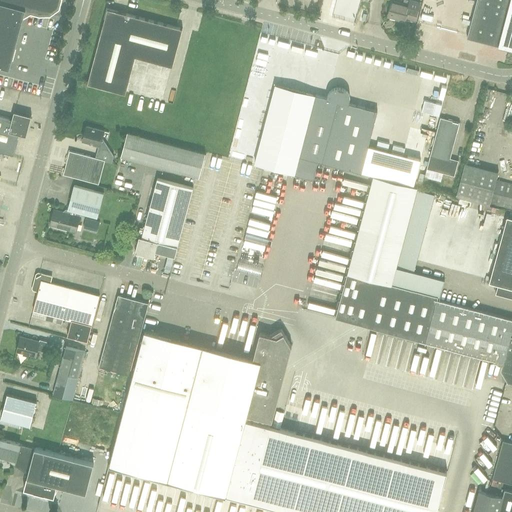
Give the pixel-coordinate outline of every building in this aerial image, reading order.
[(0,0),(0,67),(9,70),(24,14),(30,11),(40,14),(49,14),(57,8),(59,0),(0,0)] [(420,2),(411,0),(410,0),(409,5),(392,1),(388,16),(405,21),(406,19),(415,21),(420,2)] [(511,0),(476,0),(467,38),(511,49),(511,0)] [(182,28),(107,8),(87,83),(125,94),(135,56),(172,66),(182,28)] [(318,56),(324,58),(326,51),(320,49),(318,56)] [(353,51),(353,60),(362,60),(363,51),(353,51)] [(438,78),(436,89),(446,91),(449,81),(438,78)] [(304,157),(320,95),(275,84),(255,163),(313,178),(317,160),(304,157)] [(244,110),(251,112),(256,91),(248,89),(244,110)] [(330,98),(320,95),(304,157),(317,160),(361,172),(366,153),(378,110),(346,102),(347,96),(344,95),(342,91),(338,91),(335,93),(332,92),(330,98)] [(427,94),(422,108),(440,113),(445,99),(427,94)] [(12,119),(0,115),(0,150),(13,154),(19,133),(26,135),(31,116),(14,111),(12,119)] [(459,122),(440,117),(426,168),(454,176),(458,160),(450,158),(459,122)] [(401,140),(408,122),(399,118),(391,136),(401,140)] [(96,157),(105,160),(112,162),(114,155),(102,138),(104,131),(86,126),(83,140),(94,143),(93,145),(99,147),(96,157)] [(127,132),(121,156),(199,177),(205,153),(127,132)] [(234,155),(244,156),(245,144),(235,144),(234,155)] [(105,160),(96,157),(70,150),(63,174),(99,183),(105,160)] [(407,156),(400,181),(414,184),(420,160),(407,156)] [(468,199),(477,166),(465,162),(456,196),(468,199)] [(477,166),(468,199),(490,205),(490,203),(511,208),(511,183),(496,179),(498,171),(477,166)] [(329,183),(331,176),(319,173),(317,179),(329,183)] [(139,236),(135,251),(154,256),(156,250),(169,254),(174,255),(175,255),(177,246),(193,187),(157,178),(144,229),(139,228),(137,235),(139,236)] [(372,180),(335,317),(495,358),(495,361),(506,363),(504,369),(510,379),(510,382),(511,382),(511,317),(437,298),(438,295),(392,284),(405,235),(416,191),(372,180)] [(104,193),(74,185),(68,209),(97,217),(104,193)] [(495,222),(500,209),(491,206),(486,219),(495,222)] [(54,209),(50,224),(74,231),(76,230),(80,216),(54,209)] [(511,216),(507,216),(489,281),(498,283),(495,293),(511,297),(511,216)] [(33,310),(34,310),(32,316),(62,324),(63,317),(70,319),(66,335),(87,341),(100,295),(50,282),(52,276),(38,272),(36,274),(33,287),(34,289),(38,291),(33,310)] [(118,294),(99,367),(129,375),(148,302),(118,294)] [(110,464),(226,494),(245,420),(247,414),(272,421),(291,346),(281,328),(270,335),(260,332),(253,358),(202,345),(145,329),(110,464)] [(40,339),(39,341),(20,336),(17,351),(36,356),(37,350),(45,352),(47,341),(40,339)] [(66,346),(58,375),(77,380),(85,351),(66,346)] [(77,380),(58,375),(53,394),(72,399),(77,380)] [(30,426),(36,401),(7,393),(3,409),(1,408),(0,412),(0,422),(19,428),(20,424),(30,426)] [(245,420),(226,494),(293,511),(436,511),(447,472),(245,420)] [(94,463),(35,447),(35,448),(20,444),(0,438),(0,454),(1,455),(2,461),(7,460),(28,474),(24,489),(53,496),(56,485),(86,492),(94,463)] [(511,442),(503,440),(492,478),(501,481),(511,483),(511,442)] [(511,511),(511,491),(504,489),(502,497),(480,491),(473,511),(511,511)]
